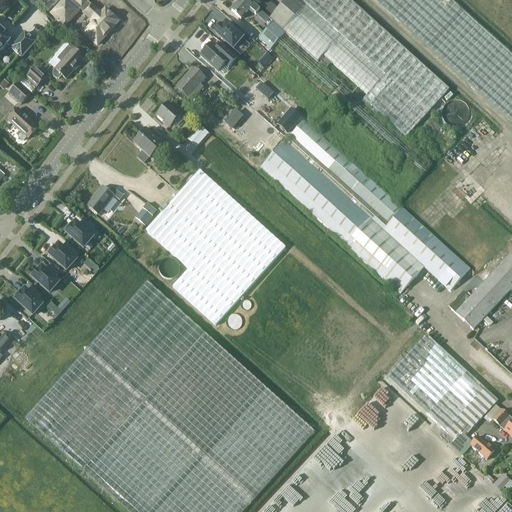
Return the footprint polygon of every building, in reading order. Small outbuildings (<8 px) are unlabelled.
[(94,23),(84,34),(97,46),(118,22),(105,10),(101,15),(87,2),(89,0),(64,0),(51,14),(65,27),(80,10),(94,23)] [(255,15),(259,11),(253,5),(252,7),(243,0),(242,0),(231,12),(240,20),(249,10),(255,15)] [(348,0),(303,0),(302,2),(299,0),(285,0),(269,19),(273,23),(317,62),(323,56),(367,96),(362,102),(404,140),(424,118),(426,120),(413,134),(438,157),(455,139),(429,117),(427,115),(449,90),(348,0)] [(511,55),(450,0),(373,0),(511,124),(511,55)] [(212,19),(220,18),(220,10),(211,11),(212,19)] [(226,23),(217,34),(230,45),(238,34),(226,23)] [(285,34),(273,23),(259,39),(271,50),(285,34)] [(0,53),(7,45),(21,58),(35,43),(25,33),(13,46),(3,36),(5,33),(0,29),(0,53)] [(228,69),(237,59),(221,44),(221,45),(217,49),(211,44),(200,56),(218,72),(224,65),(228,69)] [(54,70),(54,71),(53,72),(52,74),(52,77),(53,79),(56,80),(58,80),(60,78),(61,77),(65,81),(84,60),(72,50),(54,70)] [(45,79),(34,69),(25,80),(35,89),(45,79)] [(187,99),(192,93),(196,97),(204,88),(200,85),(204,79),(193,69),(176,89),(187,99)] [(30,96),(18,85),(8,95),(20,106),(30,96)] [(273,94),(267,89),(262,95),(268,100),(273,94)] [(157,116),(171,128),(172,127),(174,129),(182,120),(180,118),(181,116),(168,104),(157,116)] [(226,122),(234,129),(244,116),(236,109),(226,122)] [(27,140),(38,129),(17,110),(7,121),(27,140)] [(291,110),(278,125),(287,133),(300,118),(291,110)] [(316,132),(303,120),(259,169),(260,169),(343,243),(400,295),(400,294),(423,269),(424,269),(450,292),(470,270),(316,132)] [(379,132),(392,143),(398,136),(384,125),(379,132)] [(208,134),(201,128),(195,134),(203,140),(208,134)] [(164,150),(169,145),(162,139),(159,143),(146,131),(133,145),(149,160),(160,147),(164,150)] [(274,135),(266,144),(272,150),(280,141),(274,135)] [(216,326),(244,295),(285,248),(199,171),(167,207),(165,204),(158,211),(161,214),(146,231),(189,270),(172,288),(216,326)] [(471,202),(485,187),(470,173),(456,188),(471,202)] [(511,221),(511,185),(498,174),(481,196),(511,221)] [(119,202),(122,197),(111,188),(108,193),(101,188),(86,208),(98,217),(113,198),(119,202)] [(150,220),(153,217),(143,209),(141,212),(150,220)] [(150,220),(141,212),(135,219),(145,227),(150,220)] [(65,233),(83,249),(92,239),(93,240),(98,235),(83,221),(79,226),(75,223),(72,227),(71,226),(65,233)] [(116,236),(119,232),(114,227),(110,231),(116,236)] [(57,263),(66,271),(75,261),(74,260),(78,255),(66,244),(62,249),(58,246),(55,250),(54,249),(48,255),(57,263)] [(455,314),(473,330),(511,288),(511,253),(510,256),(510,255),(469,299),(464,295),(452,308),(456,313),(455,314)] [(88,259),(85,263),(96,274),(100,269),(88,259)] [(37,271),(31,277),(49,293),(58,283),(54,279),(58,275),(49,266),(45,271),(41,268),(38,272),(37,271)] [(204,333),(147,283),(25,419),(72,462),(128,511),(243,511),(314,432),(204,333)] [(20,293),(14,300),(32,316),(41,306),(36,301),(41,296),(31,288),(27,293),(24,290),(21,294),(20,293)] [(67,297),(58,307),(51,300),(47,305),(58,315),(71,301),(67,297)] [(0,354),(11,342),(3,335),(0,337),(0,354)] [(511,420),(501,411),(495,405),(498,402),(426,336),(387,378),(454,440),(462,447),(467,442),(459,435),(467,426),(471,430),(484,417),(490,423),(493,420),(500,427),(505,431),(504,431),(511,438),(511,420)] [(486,461),(494,452),(478,437),(470,446),(486,461)] [(310,464),(264,511),(310,511),(308,498),(316,490),(318,495),(319,488),(329,483),(310,464)] [(500,489),(511,478),(505,473),(494,483),(500,489)]
